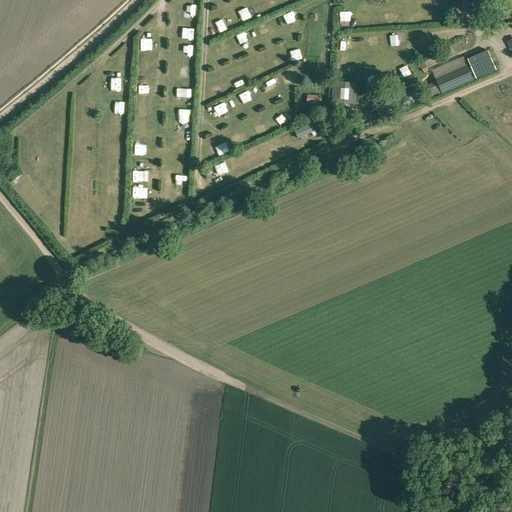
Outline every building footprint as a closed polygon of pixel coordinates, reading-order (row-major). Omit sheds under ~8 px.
[(490,29),(501,30),(503,2),(492,1),(490,29)] [(186,6),(186,19),(198,20),(198,6),(186,6)] [(248,7),(239,10),(244,22),(253,18),(248,7)] [(287,25),(295,22),(291,12),(283,15),(287,25)] [(217,23),(221,33),(229,30),(225,19),(217,23)] [(353,29),(351,20),(343,22),(345,30),(353,29)] [(194,41),(195,28),(186,28),(185,41),(194,41)] [(240,50),(247,47),(241,33),(234,37),(240,50)] [(222,54),(233,50),(229,39),(218,42),(222,54)] [(345,41),(343,47),(352,51),(354,45),(345,41)] [(184,58),(194,57),(194,44),(184,44),(184,58)] [(290,54),(294,65),(305,60),(300,50),(290,54)] [(496,69),(488,51),(468,59),(476,77),(476,78),(496,69)] [(344,73),(352,72),(351,64),(343,65),(344,73)] [(421,97),(423,101),(428,99),(427,97),(441,92),(472,79),(466,65),(435,78),(437,82),(423,87),(426,95),(421,97)] [(263,67),(257,70),(261,78),(268,75),(263,67)] [(287,85),(296,81),(291,70),(282,73),(287,85)] [(237,89),(245,85),(240,75),(232,78),(237,89)] [(277,77),(269,79),(273,90),(280,88),(277,77)] [(332,102),(355,103),(356,83),(333,82),(332,102)] [(214,87),(216,96),(225,94),(224,85),(214,87)] [(258,86),(249,91),(253,100),(263,95),(258,86)] [(403,111),(410,107),(411,100),(409,99),(411,97),(408,93),(405,96),(404,95),(397,99),(396,106),(403,111)] [(306,102),(320,103),(320,95),(306,94),(306,102)] [(229,99),(233,108),(241,104),(236,95),(229,99)] [(138,102),(138,110),(148,111),(148,102),(138,102)] [(218,115),(228,112),(225,102),(215,105),(218,115)] [(180,121),(190,121),(190,110),(179,111),(180,121)] [(360,120),(368,115),(365,110),(358,115),(360,120)] [(276,118),(280,128),(289,124),(285,114),(276,118)] [(146,130),(146,120),(136,119),(136,130),(146,130)] [(352,121),(345,126),(349,131),(356,126),(352,121)] [(299,140),(306,137),(301,127),(295,130),(299,140)] [(186,139),(186,137),(180,138),(179,132),(175,132),(176,140),(186,139)] [(245,134),(238,137),(241,145),(249,142),(245,134)] [(267,143),(271,155),(280,151),(276,140),(267,143)] [(217,145),(209,148),(212,156),(220,154),(217,145)] [(213,166),(216,172),(226,167),(222,161),(213,166)] [(148,182),(149,173),(136,173),(135,182),(148,182)] [(133,196),(144,196),(143,186),(132,186),(133,196)] [(141,218),(141,208),(131,208),(131,218),(141,218)]
